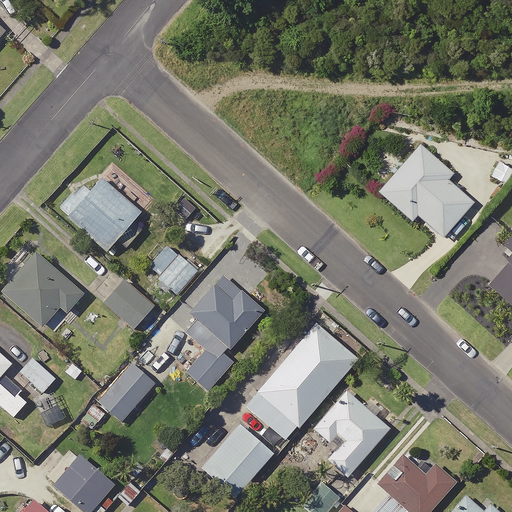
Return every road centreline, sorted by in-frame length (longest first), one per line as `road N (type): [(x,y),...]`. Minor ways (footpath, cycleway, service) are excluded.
road 1 (residential): [(111,54),(511,413)]
road 2 (residential): [(0,180),(111,54)]
